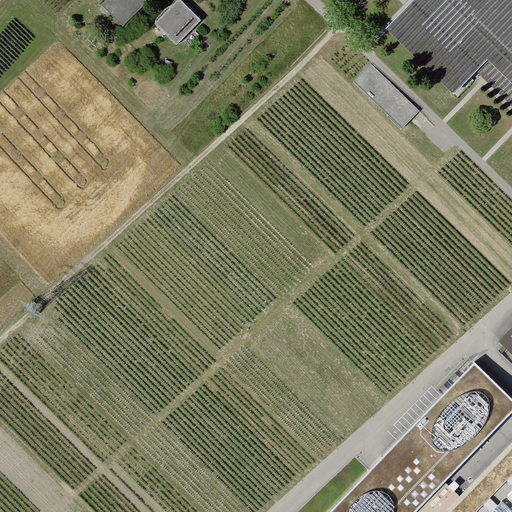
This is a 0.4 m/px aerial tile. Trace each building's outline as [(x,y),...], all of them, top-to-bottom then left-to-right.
[(148,4),(144,0),(109,0),(103,6),(124,28),(148,4)] [(202,22),(180,0),(155,26),(177,47),(202,22)] [(471,24),(494,0),(423,0),(390,35),(457,99),(478,77),(480,75),(501,53),(471,24)] [(511,0),(494,0),(471,24),(501,53),(480,75),(511,106),(511,0)] [(421,114),(372,66),(356,83),(405,130),(421,114)] [(511,333),(502,344),(511,352),(511,333)] [(416,511),(511,414),(511,397),(477,364),(331,511),(416,511)] [(511,511),(511,474),(490,499),(495,504),(487,511),(511,511)] [(457,511),(444,499),(438,505),(445,511),(457,511)]
